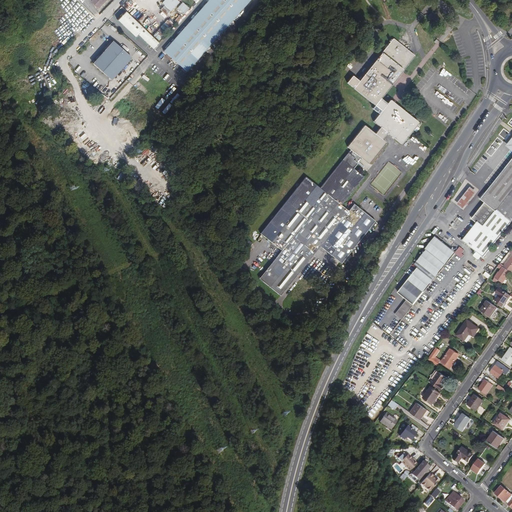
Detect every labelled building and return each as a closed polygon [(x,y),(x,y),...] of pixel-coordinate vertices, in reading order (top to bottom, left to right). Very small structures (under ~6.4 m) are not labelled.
[(164,0),(161,3),(164,5),(160,10),(167,16),(179,2),(177,0),(164,0)] [(187,71),(250,0),(209,0),(164,51),(187,71)] [(129,11),(134,6),(129,1),(123,6),(129,11)] [(183,2),(177,8),(184,14),(189,8),(183,2)] [(138,10),(133,13),(136,19),(142,16),(138,10)] [(142,23),(151,23),(152,17),(148,17),(148,10),(146,10),(146,17),(142,17),(142,23)] [(153,49),(159,43),(125,12),(117,20),(135,37),(138,35),(153,49)] [(169,17),(153,35),(159,41),(175,23),(169,17)] [(418,123),(395,104),(393,106),(388,102),(387,103),(381,98),(385,93),(376,86),(401,54),(410,62),(414,56),(393,39),(384,51),(391,57),(375,77),(368,71),(360,81),(353,76),(347,83),(354,88),(375,106),(372,109),(379,114),(373,122),(380,128),(375,134),(364,126),(347,147),(351,150),(320,188),(306,177),(261,234),(282,251),(276,258),(260,279),(281,296),(320,246),(341,264),(375,221),(354,204),(348,211),(341,205),(364,177),(354,169),(361,159),(369,165),(386,143),(382,140),(387,133),(402,145),(418,123)] [(111,81),(132,58),(112,41),(92,65),(111,81)] [(384,51),(368,71),(375,77),(391,57),(384,51)] [(376,86),(385,93),(410,62),(401,54),(376,86)] [(101,82),(95,88),(100,92),(106,86),(101,82)] [(98,128),(101,129),(108,117),(105,116),(98,128)] [(511,145),(511,146),(511,145),(511,160),(484,196),(483,195),(479,201),(484,205),(471,221),(476,225),(462,243),(482,260),(511,222),(511,145)] [(462,211),(475,194),(470,190),(456,207),(462,211)] [(407,299),(413,304),(455,253),(436,237),(426,250),(427,251),(415,266),(415,267),(406,278),(407,278),(397,291),(407,299)] [(256,276),(260,279),(276,258),(273,255),(256,276)] [(509,271),(500,265),(498,267),(502,269),(499,273),(498,273),(493,280),(496,282),(498,280),(503,283),(508,277),(506,276),(509,271)] [(511,296),(500,288),(496,293),(499,295),(495,302),(504,307),(506,304),(506,303),(511,296)] [(401,319),(413,304),(407,299),(395,314),(401,319)] [(497,308),(487,300),(480,310),(491,317),(497,308)] [(473,336),(479,328),(468,320),(457,335),(465,341),(470,334),(473,336)] [(510,365),(511,362),(511,347),(503,360),(510,365)] [(436,348),(429,359),(437,365),(439,362),(434,358),(440,351),(436,348)] [(455,360),(459,355),(450,349),(441,362),(451,368),(456,361),(455,360)] [(506,375),(510,369),(498,361),(490,373),(499,378),(503,373),(506,375)] [(439,372),(432,383),(441,390),(444,386),(443,386),(442,385),(444,382),(447,377),(439,372)] [(486,394),(493,385),(486,380),(479,389),(486,394)] [(506,394),(508,391),(499,385),(497,388),(506,394)] [(419,395),(422,398),(429,389),(425,386),(419,395)] [(433,404),(440,393),(431,387),(424,398),(433,404)] [(484,401),(475,395),(470,402),(471,403),(470,405),(477,410),(484,401)] [(392,400),(388,405),(395,410),(398,404),(392,400)] [(418,404),(411,413),(420,420),(423,417),(424,417),(428,411),(418,404)] [(392,430),(397,421),(387,413),(381,422),(392,430)] [(503,429),(510,419),(502,413),(495,423),(503,429)] [(455,426),(463,432),(472,419),(464,414),(462,417),(459,421),(455,426)] [(411,440),(419,430),(412,425),(409,428),(407,426),(400,436),(404,439),(406,437),(411,440)] [(499,444),(503,437),(495,431),(488,441),(497,448),(500,444),(499,444)] [(469,461),(474,455),(463,447),(455,458),(459,462),(463,457),(469,461)] [(410,471),(416,464),(414,462),(415,461),(413,459),(412,460),(408,455),(407,456),(404,453),(398,458),(410,471)] [(470,470),(478,476),(487,464),(479,458),(470,470)] [(428,463),(425,460),(414,472),(420,477),(424,474),(425,475),(428,472),(427,470),(429,468),(426,465),(428,463)] [(408,471),(400,480),(402,483),(410,473),(408,471)] [(433,477),(430,474),(421,484),(430,492),(439,482),(438,480),(437,478),(435,478),(434,479),(432,478),(433,477)] [(412,485),(408,489),(412,493),(417,488),(412,485)] [(511,495),(502,486),(496,493),(505,502),(507,501),(509,504),(508,504),(511,507),(511,495)] [(437,488),(430,496),(434,499),(441,492),(437,488)] [(447,502),(455,493),(454,492),(446,501),(447,502)] [(464,501),(455,493),(447,502),(456,510),(464,501)]
